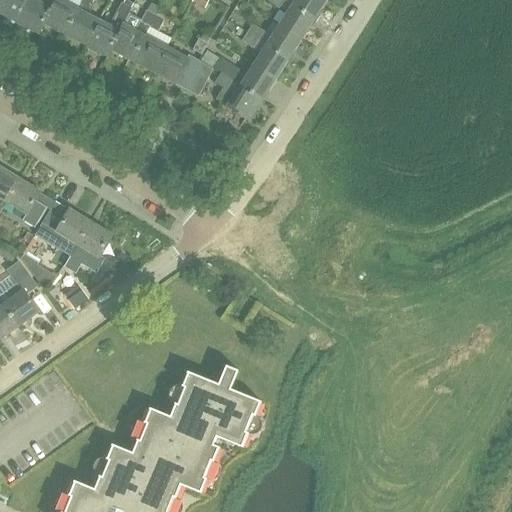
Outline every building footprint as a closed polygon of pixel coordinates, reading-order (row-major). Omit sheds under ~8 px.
[(0,0),(0,13),(16,21),(27,0),(0,0)] [(27,0),(16,21),(38,33),(44,23),(43,23),(55,0),(27,0)] [(55,0),(43,23),(44,23),(65,34),(79,8),(64,0),(55,0)] [(79,8),(65,34),(86,45),(100,19),(88,13),(94,0),(83,0),(79,8)] [(315,19),(285,0),(268,0),(268,1),(286,12),(278,24),(302,39),(315,19)] [(285,0),(315,19),(326,0),(285,0)] [(100,19),(86,45),(109,58),(113,50),(111,50),(122,31),(121,30),(124,23),(125,24),(129,14),(132,8),(122,2),(111,25),(100,19)] [(132,60),(155,14),(147,10),(141,21),(129,14),(125,24),(124,23),(121,30),(122,31),(111,50),(113,50),(132,60)] [(155,14),(132,60),(153,72),(167,46),(172,37),(159,31),(165,19),(155,14)] [(253,24),(247,33),(257,39),(266,44),(289,59),(302,39),(278,24),(271,35),(253,24)] [(242,41),(252,47),(257,39),(247,33),(242,41)] [(203,54),(209,43),(199,38),(193,49),(203,54)] [(276,80),(289,59),(266,44),(253,65),(276,80)] [(167,46),(153,72),(175,84),(189,58),(188,57),(167,46)] [(219,60),(206,52),(201,61),(213,69),(219,60)] [(189,58),(175,84),(186,90),(202,62),(189,54),(188,57),(189,58)] [(202,62),(186,90),(198,96),(213,69),(202,62)] [(253,65),(240,84),(240,85),(263,100),(276,80),(253,65)] [(216,99),(227,106),(250,120),(263,100),(240,85),(240,84),(221,72),(215,82),(223,88),(216,99)] [(0,213),(7,201),(21,178),(0,166),(0,213)] [(51,208),(56,201),(40,192),(41,190),(21,178),(7,201),(27,213),(36,199),(51,208)] [(70,208),(69,209),(56,201),(51,208),(35,235),(70,256),(91,221),(70,208)] [(91,221),(70,256),(65,266),(76,272),(88,250),(99,257),(113,233),(91,221)] [(12,263),(16,255),(8,251),(5,259),(12,263)] [(38,263),(24,254),(21,258),(32,273),(37,265),(38,263)] [(24,290),(27,295),(38,287),(19,261),(7,270),(11,276),(16,284),(22,291),(24,290)] [(0,299),(4,305),(20,326),(39,312),(27,295),(24,290),(22,291),(16,284),(5,292),(0,295),(0,299)] [(46,284),(38,290),(53,311),(61,305),(46,284)] [(78,286),(65,295),(75,308),(88,299),(78,286)] [(0,339),(0,340),(20,326),(4,305),(0,307),(0,339)] [(171,511),(177,499),(182,486),(203,494),(204,492),(210,476),(217,459),(221,448),(215,446),(218,438),(244,449),(250,434),(257,418),(263,403),(232,390),(240,372),(228,367),(220,385),(189,372),(189,374),(190,374),(183,389),(177,406),(172,417),(151,409),(151,410),(152,410),(150,414),(144,430),(137,446),(134,453),(114,445),(113,446),(114,447),(110,455),(103,472),(97,487),(96,490),(76,481),(69,496),(64,509),(62,511),(171,511)]
